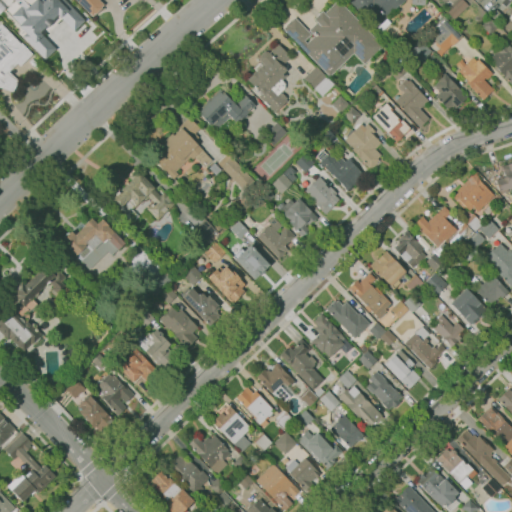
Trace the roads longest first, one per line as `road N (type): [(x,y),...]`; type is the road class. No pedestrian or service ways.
road 1 (residential): [(511,123),(423,165),(68,511)]
road 2 (residential): [(214,0),(0,198)]
road 3 (residential): [(511,337),(333,511)]
road 4 (tertiary): [(135,511),(0,376)]
